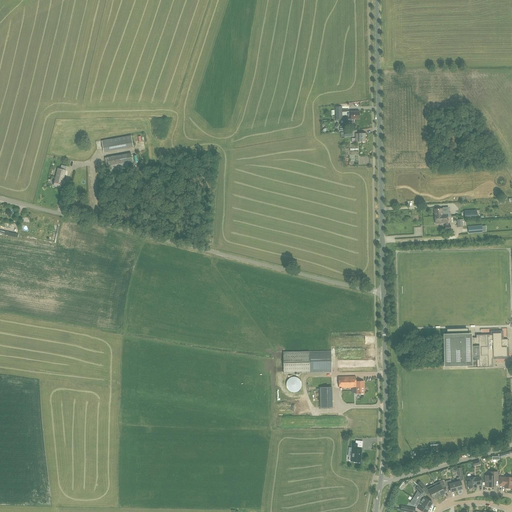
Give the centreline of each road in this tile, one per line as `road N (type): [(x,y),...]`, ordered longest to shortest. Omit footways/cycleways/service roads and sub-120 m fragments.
road 1 (unclassified): [(383,294),(0,198)]
road 2 (tertiary): [(383,294),(376,0)]
road 3 (tertiary): [(380,483),(383,294)]
road 4 (residential): [(380,483),(511,445)]
